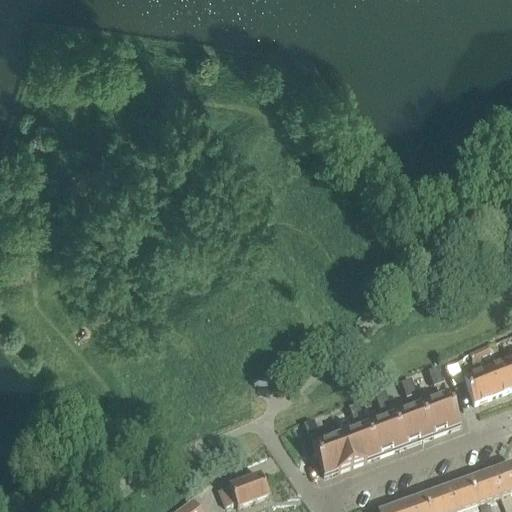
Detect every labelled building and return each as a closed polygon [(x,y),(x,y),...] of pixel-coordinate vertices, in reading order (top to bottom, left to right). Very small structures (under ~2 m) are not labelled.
[(110,182),(133,210),(180,172),(157,144),(110,182)] [(477,354),(480,361),(490,357),(486,350),(477,354)] [(483,368),(480,361),(477,354),(467,358),(473,372),(483,368)] [(486,374),(496,400),(511,394),(511,374),(508,365),(486,374)] [(437,372),(427,376),(433,390),(443,387),(437,372)] [(473,409),(476,408),(496,400),(486,374),(463,383),(473,409)] [(410,383),(400,387),(406,402),(416,398),(410,383)] [(384,396),(374,399),(379,414),(389,410),(384,396)] [(420,410),(432,442),(447,436),(447,434),(459,429),(448,400),(420,410)] [(358,408),(348,411),(353,426),(363,423),(358,408)] [(393,420),(405,452),(421,446),(420,444),(431,440),(431,442),(432,442),(420,410),(393,420)] [(366,430),(378,462),(394,456),(393,454),(404,450),(404,452),(405,452),(393,420),(366,430)] [(303,428),(308,443),(318,439),(313,424),(303,428)] [(339,441),(351,472),(364,467),(363,466),(377,460),(377,462),(378,462),(366,430),(339,441)] [(312,451),(323,481),(336,476),(336,478),(351,472),(339,441),(312,451)] [(511,471),(491,479),(500,503),(511,499),(511,471)] [(469,487),(477,511),(500,503),(491,479),(469,487)] [(235,511),(236,511),(267,500),(259,480),(218,496),(224,511),(234,508),(235,511)] [(446,495),(452,511),(475,511),(477,511),(469,487),(446,495)] [(423,503),(426,511),(452,511),(446,495),(423,503)] [(401,511),(426,511),(423,503),(401,511)]
